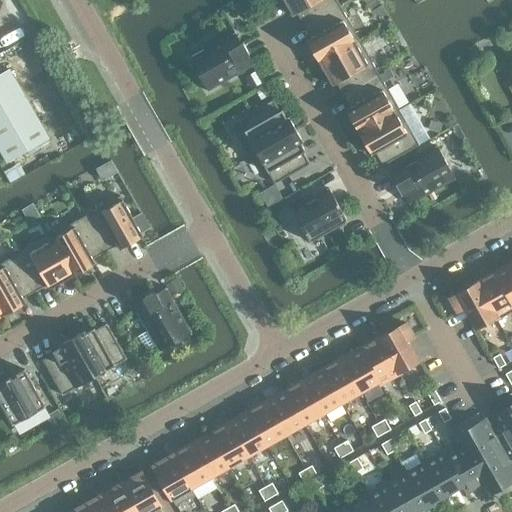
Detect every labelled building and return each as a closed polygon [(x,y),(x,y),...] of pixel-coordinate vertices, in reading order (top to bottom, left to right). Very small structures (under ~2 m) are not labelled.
[(283,0),(290,13),(292,12),(294,15),(297,14),(303,26),(339,5),(336,0),(283,0)] [(308,43),(319,63),(359,40),(339,5),(303,26),(310,38),(307,39),(309,42),(308,43)] [(240,43),(234,32),(189,58),(208,91),(253,65),(247,55),(249,54),(243,42),(240,43)] [(330,83),(332,82),(333,85),(336,83),(343,95),(379,75),(359,40),(319,63),(330,83)] [(0,73),(0,150),(7,163),(49,138),(9,69),(0,73)] [(254,71),(244,76),(251,89),(262,83),(254,71)] [(347,109),(349,112),(347,113),(358,133),(399,110),(379,75),(343,95),(350,107),(347,109)] [(262,87),(255,91),(260,100),(267,96),(262,87)] [(248,157),(296,129),(288,117),(286,118),(282,110),(280,111),(273,100),(238,120),(244,131),(236,136),(248,157)] [(376,153),(383,166),(419,145),(399,110),(358,133),(370,152),(371,151),(373,154),(376,153)] [(430,120),(427,130),(439,133),(442,123),(430,120)] [(303,142),(296,129),(248,157),(257,153),(274,184),(310,164),(303,152),(305,151),(301,143),(303,142)] [(397,182),(395,183),(402,195),(404,194),(410,204),(455,179),(437,146),(391,172),(397,182)] [(274,184),(259,193),(267,207),(282,198),(274,184)] [(329,188),(291,209),(310,242),(347,221),(329,188)] [(297,190),(284,198),(289,206),(301,199),(297,190)] [(105,252),(117,245),(119,249),(143,236),(120,196),(84,216),(105,252)] [(32,203),(21,209),(28,222),(39,216),(32,203)] [(72,276),(86,268),(95,263),(93,259),(105,252),(84,216),(49,236),(72,276)] [(50,289),(72,276),(49,236),(15,255),(35,291),(47,284),(50,289)] [(0,310),(3,315),(16,308),(26,303),(23,298),(35,291),(15,255),(0,263),(0,310)] [(511,261),(495,272),(511,302),(511,261)] [(511,309),(511,302),(495,272),(476,282),(496,318),(511,309)] [(496,318),(476,282),(468,287),(469,288),(450,299),(457,312),(464,307),(476,328),(495,317),(496,319),(496,318)] [(138,336),(148,353),(157,348),(159,351),(192,333),(166,287),(155,293),(154,291),(142,298),(143,300),(133,306),(147,331),(138,336)] [(72,338),(94,377),(126,359),(106,323),(95,330),(94,328),(86,332),(85,330),(72,338)] [(387,333),(379,337),(400,373),(399,371),(418,361),(407,340),(414,336),(407,323),(388,334),(387,333)] [(379,337),(360,348),(381,384),(400,373),(379,337)] [(54,354),(42,360),(62,395),(94,377),(72,338),(59,345),(60,347),(53,351),(54,354)] [(360,348),(342,358),(361,393),(379,383),(380,384),(381,384),(360,348)] [(500,354),(493,358),(499,368),(506,364),(500,354)] [(342,358),(323,369),(342,403),(361,393),(342,358)] [(0,403),(12,425),(45,407),(24,369),(0,382),(0,403)] [(323,369),(304,380),(323,414),(342,403),(323,369)] [(304,380),(285,390),(304,424),(323,414),(304,380)] [(285,390),(266,401),(285,435),(304,424),(285,390)] [(441,401),(435,391),(428,395),(434,405),(441,401)] [(266,401),(248,412),(267,445),(285,435),(266,401)] [(409,406),(415,416),(422,412),(416,402),(409,406)] [(511,404),(494,415),(511,446),(511,404)] [(58,408),(46,415),(53,428),(54,427),(65,421),(58,408)] [(445,408),(438,412),(444,422),(451,418),(445,408)] [(248,412),(229,422),(248,456),(267,445),(248,412)] [(385,419),(378,423),(384,433),(391,429),(385,419)] [(426,419),(419,423),(425,433),(432,429),(426,419)] [(511,480),(511,467),(485,420),(459,434),(491,492),(511,480)] [(229,422),(210,433),(229,466),(248,456),(229,422)] [(371,427),(377,437),(384,433),(378,423),(371,427)] [(28,425),(20,430),(24,438),(32,433),(28,425)] [(210,433),(191,443),(210,477),(229,466),(210,433)] [(445,451),(444,451),(467,492),(485,482),(491,492),(459,434),(458,435),(464,445),(447,455),(445,451)] [(401,447),(395,436),(388,440),(394,451),(401,447)] [(346,454),(353,451),(347,440),(340,444),(346,454)] [(394,451),(388,440),(381,444),(387,454),(394,451)] [(172,454),(195,494),(196,494),(192,487),(210,477),(191,443),(172,454)] [(340,444),(334,448),(340,458),(346,454),(340,444)] [(444,451),(425,462),(444,496),(462,485),(466,492),(467,492),(444,451)] [(172,454),(153,465),(176,506),(195,494),(172,454)] [(350,461),(356,472),(363,468),(357,458),(350,461)] [(356,472),(350,461),(344,465),(350,476),(356,472)] [(425,462),(406,473),(425,506),(444,496),(425,462)] [(312,465),(305,469),(311,479),(317,475),(312,465)] [(311,479),(305,469),(298,473),(304,483),(311,479)] [(141,472),(121,483),(137,511),(147,511),(160,505),(141,472)] [(406,473),(387,483),(403,511),(414,511),(425,506),(406,473)] [(311,479),(316,489),(323,486),(317,475),(311,479)] [(311,479),(304,483),(310,493),(316,489),(311,479)] [(137,511),(121,483),(102,494),(112,511),(137,511)] [(272,483),(265,487),(271,497),(278,493),(272,483)] [(403,511),(387,483),(369,494),(378,511),(403,511)] [(264,501),(271,497),(265,487),(258,490),(264,501)] [(112,511),(102,494),(83,504),(87,511),(112,511)] [(378,511),(369,494),(350,505),(354,511),(378,511)] [(275,504),(279,511),(285,511),(288,511),(282,500),(275,504)]
